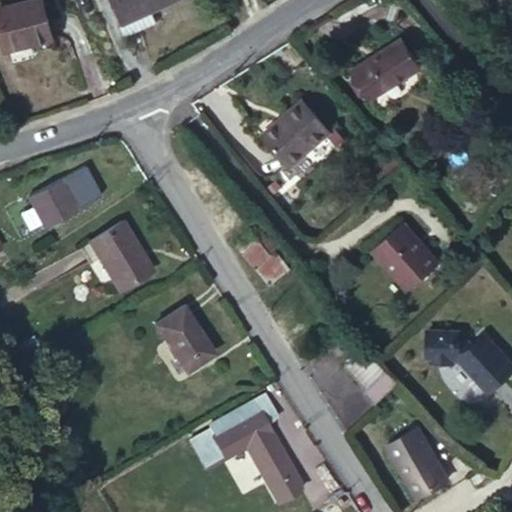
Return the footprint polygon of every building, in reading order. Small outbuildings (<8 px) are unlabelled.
[(40,0),(31,0),(0,7),(0,35),(4,49),(50,38),(40,0)] [(109,0),(122,23),(117,25),(122,36),(154,22),(149,11),(172,0),(109,0)] [(399,39),(352,69),(370,96),(417,67),(399,39)] [(299,100),(260,134),(289,166),(329,132),(299,100)] [(99,195),(83,166),(27,197),(42,226),(99,195)] [(121,220),(88,240),(118,290),(151,270),(121,220)] [(401,221),(369,248),(406,290),(438,263),(401,221)] [(259,227),(239,244),(245,252),(242,254),(268,284),(288,268),(274,251),(277,248),(259,227)] [(181,306),(154,323),(185,370),(212,353),(181,306)] [(451,357),(456,357),(470,344),(465,338),(457,338),(457,331),(425,330),(426,356),(430,356),(434,362),(447,362),(451,357)] [(470,344),(456,357),(488,391),(511,368),(511,364),(482,333),(470,344)] [(373,403),(396,382),(364,347),(344,366),(365,390),(363,391),(373,403)] [(212,434),(209,435),(213,443),(206,446),(215,462),(244,445),(276,500),(300,487),(264,423),(276,416),(262,394),(208,426),(212,434)] [(416,427),(385,446),(415,497),(446,478),(416,427)] [(213,443),(209,435),(192,446),(205,468),(215,462),(206,446),(213,443)]
